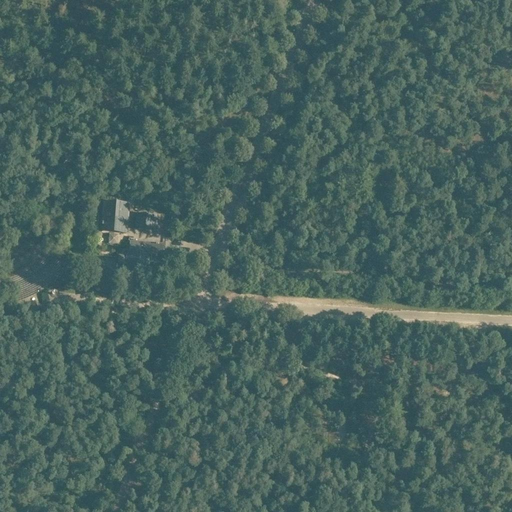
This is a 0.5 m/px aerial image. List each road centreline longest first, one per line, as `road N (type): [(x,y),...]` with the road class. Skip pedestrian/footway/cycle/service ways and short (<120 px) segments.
road 1 (unclassified): [(0,320),(64,299),(198,298),(309,0)]
road 2 (unknown): [(511,292),(483,277),(441,283),(384,266),(334,278),(223,273),(203,283)]
road 3 (track): [(113,511),(198,298)]
